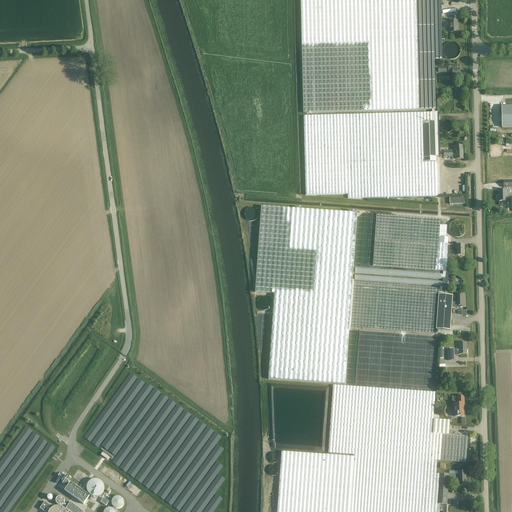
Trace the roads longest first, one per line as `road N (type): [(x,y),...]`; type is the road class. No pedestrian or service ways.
road 1 (unclassified): [(484,511),(473,50)]
road 2 (unclassified): [(123,355),(127,330),(91,48)]
